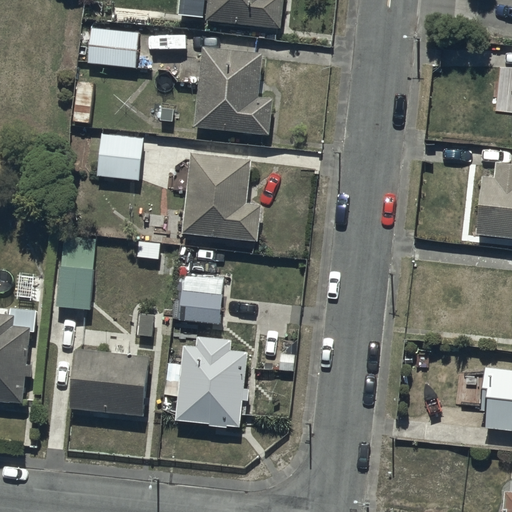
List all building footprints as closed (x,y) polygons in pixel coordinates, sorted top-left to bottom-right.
[(211,0),(210,18),(284,24),(285,0),(211,0)] [(140,25),(91,23),(90,61),(139,62),(140,25)] [(266,46),(203,40),(196,123),(272,130),(275,93),(262,92),(266,46)] [(95,82),(78,81),(76,120),(93,121),(95,82)] [(144,134),(103,131),(99,171),(141,175),(144,134)] [(254,153),(193,147),(186,229),(262,236),(266,199),(250,197),(254,153)] [(496,182),(483,181),(477,239),(511,242),(511,167),(497,166),(496,182)] [(97,237),(64,235),(59,303),(93,305),(97,237)] [(184,291),(182,319),(222,322),(224,295),(184,291)] [(0,395),(25,397),(26,372),(34,372),(34,360),(30,360),(32,327),(38,327),(39,303),(12,302),(12,309),(0,308),(0,395)] [(233,333),(199,332),(198,344),(182,343),(178,418),(242,421),(243,397),(250,397),(251,384),(246,384),(248,345),(232,344),(233,333)] [(151,350),(78,344),(73,404),(146,410),(151,350)] [(488,404),(487,423),(511,425),(511,365),(487,363),(483,404),(488,404)]
